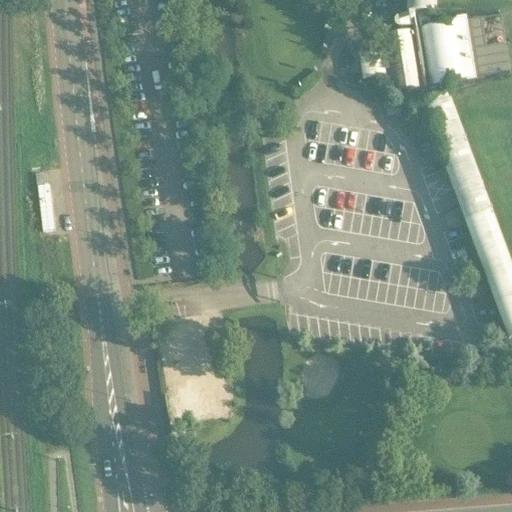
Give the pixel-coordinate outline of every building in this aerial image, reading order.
[(470,82),(460,24),(420,31),(418,17),(426,17),(426,0),(409,0),(409,16),(409,17),(398,19),(400,29),(412,27),(412,31),(381,37),(386,62),(384,62),(380,62),(382,72),(386,71),(387,71),(391,95),(422,90),(423,95),(411,97),(413,108),(424,107),(424,108),(433,131),(441,154),(458,148),(440,101),(447,98),(445,87),(470,82)] [(506,44),(476,47),(479,79),(510,76),(506,44)] [(506,343),(511,341),(511,277),(446,100),(419,110),(506,343)] [(37,186),(47,185),(46,175),(36,176),(37,186)] [(43,234),(55,232),(50,187),(38,188),(43,234)]
